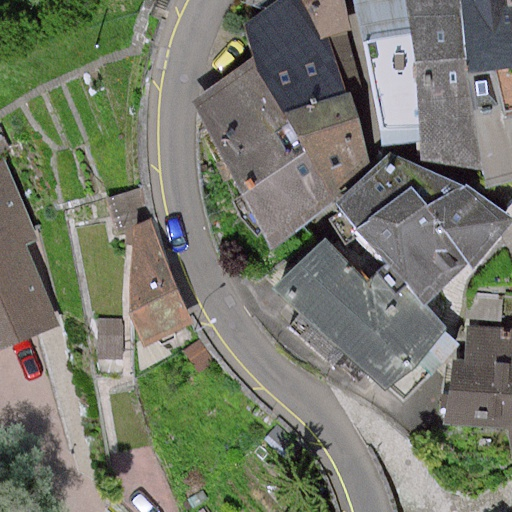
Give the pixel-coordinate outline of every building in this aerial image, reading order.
[(297,0),(250,39),(256,63),(302,133),(348,203),(365,195),(394,151),(368,38),(324,49),(304,0),(297,0)] [(304,0),(324,49),(368,38),(358,0),(304,0)] [(416,0),(358,0),(368,38),(394,151),(434,149),(429,77),(416,0)] [(416,0),(429,77),(434,149),(437,174),(494,178),(473,0),(416,0)] [(511,0),(473,0),(494,178),(496,199),(511,194),(511,0)] [(256,63),(206,106),(285,260),(348,203),(302,133),(256,63)] [(468,290),(511,234),(511,221),(496,199),(494,178),(437,174),(434,149),(394,151),(365,195),(369,205),(357,220),(398,264),(447,318),(468,290)] [(36,243),(0,165),(0,164),(0,356),(60,329),(25,253),(36,243)] [(150,219),(134,229),(131,315),(145,347),(193,324),(150,219)] [(341,243),(282,286),(300,313),(292,333),(365,395),(381,381),(408,407),(466,344),(456,340),(458,332),(447,318),(398,264),(374,279),(341,243)] [(504,294),(468,290),(466,344),(460,393),(511,397),(511,327),(505,328),(504,294)]
